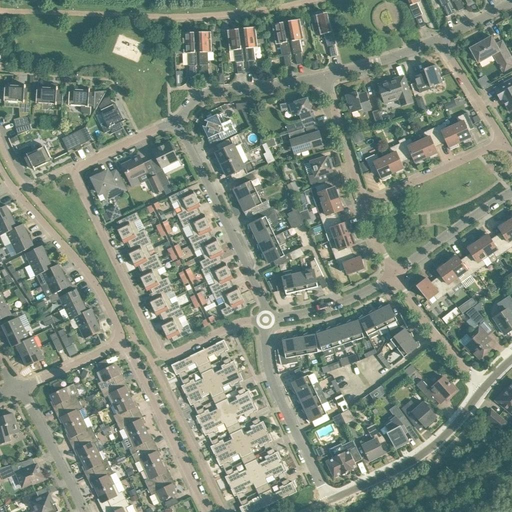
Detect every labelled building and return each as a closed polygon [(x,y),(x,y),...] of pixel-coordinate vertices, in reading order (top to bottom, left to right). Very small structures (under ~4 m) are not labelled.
[(420,0),(408,0),(410,5),(409,6),(414,18),(416,18),(420,28),(426,26),(421,15),(422,15),(418,3),(421,1),(420,0)] [(439,0),(442,6),(443,6),(448,16),(454,13),(449,3),(450,2),(448,0),(439,0)] [(452,0),(453,1),(454,1),(459,11),(464,8),(460,0),(452,0)] [(332,32),(327,14),(327,12),(314,16),(316,22),(318,22),(321,35),(325,34),(328,46),(329,46),(331,57),(337,56),(335,45),(336,44),(333,31),(332,32)] [(303,64),(301,52),(302,52),(300,40),(304,39),(301,26),(303,26),(302,19),(289,21),(292,41),(291,41),(294,54),(295,54),(297,65),(303,64)] [(287,42),(284,24),(283,22),(270,25),(272,32),(274,31),(275,37),(269,38),(269,42),(275,41),(276,44),(280,44),(282,56),(284,56),(286,67),(292,66),(290,55),(291,54),(288,41),(287,42)] [(244,28),(244,30),(247,48),(245,48),(247,61),(248,61),(250,72),(256,72),(254,60),(256,60),(254,48),(258,47),(258,44),(257,40),(256,34),(259,34),(258,27),(244,28)] [(241,49),(239,31),(239,29),(225,31),(226,38),(228,37),(230,51),(234,50),(236,63),(237,62),(238,74),(244,73),(243,62),(244,62),(242,48),(241,49)] [(196,52),(195,52),(194,32),(181,33),(181,40),(183,40),(184,46),(177,46),(177,54),(188,53),(188,66),(190,66),(190,77),(196,77),(196,65),(197,65),(196,52)] [(200,32),(200,34),(200,52),(199,52),(200,65),(201,65),(202,76),(209,76),(208,52),(212,52),(211,39),(213,39),(213,32),(200,32)] [(492,37),(471,48),(478,62),(479,62),(482,61),(490,56),(491,55),(493,54),(497,61),(504,76),(511,71),(511,58),(509,54),(503,41),(496,45),(492,37)] [(422,74),(414,77),(418,86),(418,88),(420,93),(431,89),(431,87),(433,86),(443,83),(436,65),(424,69),(426,73),(422,75),(422,74)] [(413,102),(411,96),(404,76),(378,84),(385,104),(399,99),(402,106),(413,102)] [(510,112),(511,110),(511,78),(494,88),(501,100),(503,98),(506,103),(505,103),(510,112)] [(57,94),(58,84),(46,84),(45,87),(37,87),(36,103),(62,104),(62,106),(63,92),(62,94),(57,94)] [(30,108),(31,100),(31,90),(30,92),(25,92),(25,85),(25,86),(5,85),(4,101),(7,101),(19,102),(20,118),(14,119),(16,128),(31,124),(29,115),(30,108)] [(89,96),(90,89),(89,89),(89,90),(70,89),(69,105),(81,106),(82,112),(84,112),(84,114),(91,114),(91,106),(94,107),(94,109),(95,109),(95,107),(98,107),(107,91),(94,92),(94,93),(95,93),(95,96),(89,96)] [(372,110),(370,102),(367,92),(358,95),(357,91),(345,95),(351,113),(359,111),(360,113),(372,110)] [(106,98),(100,107),(101,110),(107,122),(103,125),(104,127),(102,127),(105,133),(111,130),(112,133),(110,134),(111,134),(124,128),(123,128),(121,129),(119,124),(126,121),(125,120),(124,121),(116,103),(113,104),(109,96),(106,98)] [(422,96),(416,99),(421,112),(427,110),(422,96)] [(293,102),(280,104),(282,111),(291,110),(293,116),(299,114),(302,121),(286,126),(288,133),(304,128),(317,124),(314,112),(311,113),(311,111),(308,103),(307,99),(304,100),(294,103),(293,102)] [(254,110),(259,101),(258,101),(249,102),(252,109),(254,110)] [(242,109),(244,114),(251,110),(247,102),(237,103),(237,109),(242,109)] [(377,127),(384,124),(380,109),(372,112),(377,127)] [(237,132),(231,120),(227,122),(223,112),(205,120),(203,120),(202,125),(203,126),(209,138),(219,134),(222,140),(237,132)] [(463,141),(464,143),(473,140),(468,129),(474,126),(468,112),(456,118),(459,123),(453,126),(460,142),(463,141)] [(460,142),(453,126),(447,128),(445,123),(434,128),(440,142),(446,139),(451,150),(459,146),(458,143),(460,142)] [(18,135),(27,131),(32,129),(31,124),(16,128),(18,135)] [(92,140),(88,131),(86,127),(81,130),(87,142),(92,140)] [(288,133),(290,139),(291,140),(291,141),(292,142),(293,144),(294,145),(295,146),(296,147),(298,148),(299,149),(300,149),(303,150),(305,150),(306,150),(308,150),(309,150),(310,149),(324,145),(320,131),(306,136),(304,128),(288,133)] [(434,145),(440,142),(434,128),(422,133),(425,139),(419,141),(427,158),(429,156),(431,159),(439,155),(434,145)] [(82,145),(87,142),(81,130),(75,132),(82,145)] [(68,151),(82,145),(75,132),(62,139),(68,151)] [(221,165),(244,154),(240,145),(243,144),(238,134),(216,145),(219,151),(216,152),(220,161),(218,161),(219,162),(221,165)] [(411,138),(406,141),(405,138),(398,141),(400,144),(406,157),(412,155),(417,165),(425,162),(424,159),(427,158),(419,141),(413,144),(411,138)] [(104,147),(101,141),(96,144),(98,149),(104,147)] [(170,142),(153,150),(156,156),(157,159),(162,168),(169,164),(178,160),(175,152),(175,150),(173,145),(171,144),(170,142)] [(400,160),(406,157),(400,144),(389,149),(391,154),(385,157),(393,173),(396,172),(397,174),(405,171),(400,160)] [(52,160),(48,151),(45,146),(34,152),(30,146),(28,147),(28,146),(18,150),(16,147),(17,149),(18,152),(19,155),(21,157),(22,160),(24,163),(25,165),(27,168),(28,168),(27,166),(32,164),(35,170),(35,169),(52,160)] [(234,181),(240,178),(252,172),(255,170),(251,161),(248,162),(244,154),(221,165),(222,168),(222,169),(223,169),(227,177),(231,175),(234,181)] [(375,155),(366,159),(371,171),(372,173),(378,170),(383,181),(391,177),(390,174),(393,173),(385,157),(379,159),(377,154),(375,155)] [(148,172),(144,164),(139,155),(136,156),(137,157),(124,164),(127,171),(125,172),(130,181),(129,181),(132,188),(142,183),(138,177),(148,172)] [(311,162),(304,164),(308,175),(311,184),(318,182),(316,176),(332,172),(331,169),(333,168),(331,159),(328,160),(327,157),(318,160),(311,162)] [(156,174),(157,175),(163,187),(170,184),(163,170),(156,174)] [(116,171),(110,175),(108,171),(93,179),(100,194),(104,192),(107,198),(125,190),(116,171)] [(239,201),(263,189),(261,185),(255,187),(252,181),(256,179),(252,172),(240,178),(243,184),(233,189),(239,201)] [(164,190),(163,187),(157,175),(148,179),(155,194),(164,190)] [(315,187),(310,189),(317,206),(322,204),(340,198),(339,189),(336,189),(335,187),(327,190),(325,183),(315,187)] [(297,187),(289,190),(292,195),(292,196),(300,193),(297,187)] [(180,207),(197,198),(193,190),(190,192),(188,188),(169,197),(172,204),(178,202),(180,207)] [(268,209),(271,207),(267,200),(262,203),(257,192),(263,189),(239,201),(244,212),(256,207),(259,213),(268,209)] [(180,221),(199,212),(197,208),(201,206),(197,198),(180,207),(183,212),(177,214),(180,221)] [(343,210),(342,207),(345,206),(340,198),(322,204),(325,210),(319,212),(323,224),(337,219),(335,213),(343,210)] [(0,222),(12,217),(10,213),(12,212),(8,208),(7,205),(2,208),(0,203),(0,222)] [(255,233),(271,226),(278,223),(273,206),(271,207),(268,209),(259,213),(257,214),(259,220),(248,225),(248,224),(248,225),(249,229),(252,229),(255,233)] [(112,218),(119,215),(116,207),(109,211),(112,218)] [(305,223),(300,212),(298,209),(293,211),(300,226),(305,223)] [(294,228),(300,226),(293,211),(287,214),(289,217),(287,218),(292,228),(294,227),(294,228)] [(120,235),(137,227),(135,222),(140,220),(137,212),(118,221),(120,226),(117,227),(120,235)] [(192,230),(208,222),(205,214),(201,216),(199,212),(180,221),(184,228),(189,226),(192,230)] [(7,233),(17,227),(16,225),(15,219),(14,220),(12,217),(0,222),(0,235),(0,236),(7,233)] [(352,224),(349,224),(348,222),(340,225),(337,219),(323,224),(327,235),(333,233),(335,239),(353,233),(352,224)] [(511,225),(509,221),(506,222),(505,220),(497,225),(504,235),(498,238),(507,251),(511,247),(511,225)] [(192,245),(211,236),(209,232),(212,230),(208,222),(192,230),(194,236),(189,238),(192,245)] [(12,243),(29,235),(27,232),(28,231),(24,226),(23,224),(17,227),(7,233),(12,243)] [(260,244),(275,236),(271,226),(255,233),(255,234),(253,235),(253,234),(252,234),(253,239),(257,238),(260,244)] [(130,245),(149,236),(145,230),(140,232),(137,227),(120,235),(124,243),(128,241),(130,245)] [(507,251),(498,238),(493,242),(486,232),(479,237),(480,240),(478,241),(492,263),(496,260),(496,258),(507,251)] [(258,244),(257,244),(258,249),(262,248),(264,253),(280,246),(286,243),(286,242),(282,233),(281,234),(281,233),(275,236),(260,244),(258,245),(258,244)] [(356,245),(355,242),(358,241),(353,233),(335,239),(329,241),(332,247),(336,259),(350,254),(348,248),(356,245)] [(17,254),(25,250),(34,246),(33,244),(32,238),(30,239),(29,235),(12,243),(17,254)] [(132,259),(149,251),(146,246),(152,244),(149,236),(130,245),(132,249),(128,251),(132,259)] [(203,254),(220,246),(216,238),(212,240),(211,236),(192,245),(195,252),(201,250),(203,254)] [(474,241),(466,246),(473,255),(467,259),(476,271),(486,265),(491,261),(478,241),(475,243),(474,241)] [(31,265),(48,257),(46,253),(47,253),(43,248),(42,246),(25,254),(31,265)] [(203,269),(222,260),(220,256),(224,254),(220,246),(203,254),(206,260),(200,262),(203,269)] [(289,253),(285,256),(280,246),(264,253),(262,254),(262,258),(266,258),(269,263),(273,261),(276,266),(285,262),(292,259),(289,253)] [(292,259),(292,260),(304,255),(301,248),(293,252),(289,253),(292,259)] [(141,269),(160,260),(157,254),(151,256),(149,251),(132,259),(136,267),(139,265),(141,269)] [(345,268),(348,275),(357,271),(359,273),(366,269),(364,259),(361,259),(360,257),(352,260),(350,254),(336,259),(340,270),(345,268)] [(476,271),(467,259),(462,263),(455,254),(448,259),(450,261),(447,263),(458,277),(462,282),(476,271)] [(42,273),(53,267),(52,266),(51,259),(49,260),(48,257),(31,265),(36,276),(42,273)] [(306,272),(304,272),(307,290),(308,291),(308,292),(312,292),(312,288),(318,287),(317,281),(324,276),(315,258),(314,258),(315,260),(310,262),(312,266),(305,268),(306,272)] [(143,283),(160,275),(158,270),(164,268),(160,260),(141,269),(143,273),(139,275),(143,283)] [(213,279),(229,271),(226,263),(222,265),(220,261),(222,260),(203,269),(202,270),(205,276),(210,273),(213,279)] [(458,277),(447,263),(445,265),(443,263),(436,268),(443,277),(438,281),(447,293),(450,297),(456,293),(453,289),(456,286),(462,282),(458,277)] [(47,283),(64,275),(63,272),(64,271),(60,266),(59,264),(53,267),(42,273),(47,283)] [(12,274),(17,271),(16,271),(13,265),(8,267),(12,274)] [(5,277),(9,275),(5,268),(1,270),(4,277),(5,277)] [(293,275),(292,270),(283,272),(285,277),(275,279),(278,292),(285,290),(287,296),(286,296),(286,297),(291,297),(291,293),(297,292),(293,275)] [(17,271),(12,274),(16,280),(20,278),(17,271)] [(213,293),(231,284),(229,280),(233,278),(229,271),(213,279),(215,283),(209,286),(213,293)] [(302,291),(307,290),(304,272),(293,275),(297,292),(298,294),(297,294),(297,295),(302,295),(302,291)] [(9,275),(5,277),(9,284),(14,281),(9,275)] [(64,275),(47,283),(53,294),(70,286),(69,285),(72,283),(69,277),(67,278),(66,279),(64,275)] [(151,294),(171,284),(168,278),(163,280),(160,275),(143,283),(147,291),(151,289),(152,293),(151,294)] [(511,278),(510,275),(503,279),(507,285),(511,281),(511,278)] [(447,293),(438,281),(433,285),(427,278),(425,280),(423,278),(416,286),(420,293),(422,292),(429,300),(434,296),(438,300),(447,293)] [(153,307),(170,299),(167,294),(173,291),(170,285),(172,284),(171,284),(151,294),(153,298),(149,300),(153,307)] [(231,284),(213,293),(216,300),(219,305),(241,294),(237,287),(233,288),(231,284)] [(488,287),(491,292),(497,289),(494,285),(491,284),(488,287)] [(26,294),(31,291),(30,291),(29,292),(26,285),(21,287),(26,294)] [(77,289),(72,291),(70,286),(53,294),(57,292),(65,308),(82,300),(80,297),(82,296),(78,291),(77,289)] [(19,297),(23,295),(19,289),(15,291),(18,297),(19,297)] [(241,294),(219,305),(224,317),(243,308),(241,304),(245,302),(241,294)] [(476,294),(472,297),(477,303),(480,300),(478,297),(476,294)] [(23,295),(19,297),(22,304),(27,301),(23,295)] [(505,335),(508,332),(511,329),(511,300),(509,296),(497,304),(503,312),(494,318),(505,335)] [(162,318),(181,309),(178,301),(172,304),(170,299),(153,307),(157,315),(160,314),(162,318)] [(74,317),(87,311),(86,309),(85,303),(84,304),(82,300),(65,308),(70,319),(74,317)] [(0,319),(11,314),(6,303),(0,306),(0,319)] [(388,326),(389,325),(397,321),(390,305),(384,308),(381,305),(378,308),(379,309),(379,308),(380,310),(388,326)] [(456,307),(452,310),(456,316),(461,313),(456,307)] [(474,307),(466,313),(471,319),(477,325),(484,319),(474,307)] [(80,328),(96,320),(95,317),(96,316),(92,311),(91,309),(87,311),(74,317),(80,328)] [(164,322),(160,323),(164,331),(187,320),(185,317),(184,315),(181,309),(162,318),(164,322)] [(388,326),(380,310),(374,313),(372,310),(369,313),(370,315),(378,331),(388,326)] [(14,319),(11,314),(0,319),(0,320),(3,327),(4,333),(6,333),(7,336),(24,328),(19,317),(14,319)] [(370,315),(365,318),(362,315),(359,318),(370,339),(380,334),(378,331),(370,315)] [(364,337),(362,330),(358,321),(352,323),(350,319),(347,322),(347,323),(347,322),(348,324),(353,341),(364,337)] [(80,328),(81,330),(85,339),(102,331),(101,329),(100,323),(98,323),(96,320),(80,328)] [(187,320),(164,331),(168,339),(172,337),(174,342),(192,333),(189,325),(188,323),(187,320)] [(353,341),(348,324),(342,326),(340,323),(336,325),(337,326),(338,328),(345,349),(355,345),(353,341)] [(345,349),(338,328),(332,330),(330,326),(326,329),(327,329),(328,331),(335,353),(345,350),(345,349)] [(467,333),(459,341),(465,347),(465,348),(471,354),(473,352),(480,359),(490,350),(485,346),(487,344),(492,340),(485,332),(479,326),(476,329),(469,336),(467,333)] [(17,345),(29,339),(24,328),(7,336),(9,340),(7,340),(12,345),(13,347),(17,345)] [(398,348),(411,338),(405,329),(401,332),(391,340),(398,348)] [(335,353),(328,331),(322,333),(320,330),(316,332),(316,333),(317,333),(322,351),(323,351),(324,353),(325,356),(325,357),(335,353)] [(318,352),(317,345),(315,335),(309,336),(307,332),(303,335),(304,335),(304,337),(308,354),(318,352)] [(61,337),(66,348),(72,345),(66,334),(61,337)] [(308,354),(304,337),(298,338),(297,334),(293,336),(293,337),(294,337),(294,339),(297,356),(308,354)] [(297,356),(294,339),(288,340),(286,336),(282,338),(282,339),(283,339),(285,353),(279,354),(283,374),(289,371),(288,364),(298,362),(297,356)] [(22,356),(39,348),(33,337),(29,339),(17,345),(17,347),(19,353),(20,352),(22,356)] [(58,352),(63,349),(58,338),(53,341),(58,352)] [(404,357),(411,352),(420,345),(420,346),(420,345),(419,341),(415,342),(411,338),(398,348),(404,357)] [(221,355),(222,358),(228,355),(226,351),(229,350),(224,340),(198,352),(205,368),(211,365),(208,357),(215,354),(217,357),(221,355)] [(44,359),(40,350),(39,348),(22,356),(23,359),(22,360),(26,365),(27,367),(44,359)] [(199,371),(205,368),(198,352),(172,365),(176,375),(180,374),(182,377),(187,375),(186,372),(190,370),(188,367),(196,363),(199,371)] [(356,362),(358,361),(356,354),(348,357),(350,364),(356,362)] [(344,366),(350,364),(348,357),(340,360),(340,361),(338,362),(340,368),(344,366)] [(213,383),(239,370),(234,360),(231,362),(229,358),(223,361),(225,364),(221,366),(223,369),(215,373),(211,365),(205,368),(213,383)] [(106,359),(96,364),(100,371),(97,372),(101,382),(98,383),(102,391),(125,379),(121,371),(118,370),(115,364),(109,366),(106,359)] [(335,369),(340,368),(338,362),(333,364),(328,366),(329,371),(335,369)] [(409,367),(405,371),(409,376),(414,372),(416,370),(412,365),(409,367)] [(186,396),(213,383),(205,368),(199,371),(203,378),(195,382),(194,379),(190,381),(189,378),(183,380),(185,384),(181,386),(186,396)] [(80,376),(87,378),(90,372),(83,369),(80,376)] [(235,385),(237,388),(242,386),(240,382),(244,380),(239,370),(213,383),(220,398),(226,395),(222,387),(230,384),(231,387),(235,385)] [(295,393),(297,393),(313,385),(308,375),(292,383),(295,388),(292,391),(295,394),(296,394),(295,393)] [(429,390),(434,396),(441,404),(448,397),(450,398),(458,390),(451,382),(450,384),(444,377),(429,390)] [(113,405),(131,397),(128,391),(129,388),(125,379),(102,391),(105,398),(108,396),(113,405)] [(300,403),(302,402),(318,395),(323,392),(318,382),(313,385),(297,393),(300,398),(297,400),(300,404),(300,403)] [(77,394),(78,392),(74,383),(50,395),(53,401),(52,404),(56,413),(79,401),(76,394),(77,394)] [(214,401),(220,398),(213,383),(186,396),(191,405),(194,404),(196,408),(202,405),(200,402),(204,400),(203,397),(210,393),(214,401)] [(384,396),(388,394),(381,385),(377,388),(384,396)] [(511,385),(503,396),(502,394),(496,401),(504,407),(511,413),(511,385)] [(227,413),(253,401),(249,391),(245,392),(243,389),(238,391),(239,394),(235,396),(237,399),(230,403),(226,395),(220,398),(227,413)] [(322,404),(318,395),(302,402),(304,407),(301,410),(304,413),(304,414),(305,413),(306,412),(322,404)] [(117,423),(141,412),(137,403),(133,402),(131,397),(113,405),(117,414),(114,416),(117,423)] [(201,426),(227,413),(220,398),(214,401),(217,409),(210,412),(208,409),(204,411),(203,408),(197,411),(199,414),(196,416),(201,426)] [(437,417),(433,412),(435,411),(429,405),(428,406),(424,402),(418,408),(411,400),(402,408),(406,413),(411,421),(417,417),(425,427),(428,424),(430,426),(436,420),(435,419),(437,417)] [(83,409),(80,403),(79,401),(56,413),(60,421),(63,422),(66,428),(84,419),(80,410),(83,409)] [(250,416),(251,419),(257,416),(255,412),(258,410),(253,401),(227,413),(234,428),(240,425),(237,418),(244,414),(246,417),(250,416)] [(327,414),(326,411),(331,409),(328,402),(322,404),(306,412),(309,417),(306,420),(309,423),(310,423),(327,414)] [(346,402),(340,405),(344,412),(349,409),(346,402)] [(395,418),(386,425),(390,432),(388,433),(391,439),(396,448),(408,441),(404,433),(412,427),(413,427),(407,419),(403,413),(397,405),(396,406),(396,405),(389,410),(395,418)] [(344,412),(341,413),(346,424),(355,420),(350,409),(349,409),(344,412)] [(507,422),(499,416),(491,410),(485,418),(501,430),(507,422)] [(128,438),(146,429),(144,424),(145,420),(141,412),(117,423),(121,430),(124,429),(128,438)] [(9,435),(10,434),(20,432),(18,423),(16,424),(13,413),(0,417),(0,424),(1,427),(0,427),(0,443),(10,441),(9,435)] [(228,431),(234,428),(227,413),(201,426),(206,436),(209,434),(211,438),(216,435),(215,432),(219,431),(217,427),(225,424),(228,431)] [(95,434),(91,426),(93,426),(89,417),(84,419),(66,428),(69,433),(67,437),(71,445),(95,434)] [(242,443),(268,431),(263,421),(260,423),(258,419),(253,422),(254,424),(250,426),(252,429),(244,433),(240,425),(234,428),(242,443)] [(386,441),(382,432),(381,432),(376,423),(367,428),(373,440),(362,445),(370,461),(369,461),(370,462),(385,454),(385,453),(385,454),(380,444),(386,441)] [(215,456),(242,443),(234,428),(228,431),(232,439),(225,443),(223,439),(219,441),(218,438),(212,441),(214,445),(211,446),(215,456)] [(133,455),(156,444),(152,436),(149,434),(146,429),(128,438),(133,446),(129,448),(133,455)] [(264,446),(266,449),(271,446),(269,442),(273,441),(268,431),(242,443),(249,459),(255,456),(251,448),(259,445),(260,448),(264,446)] [(82,460),(99,451),(95,443),(99,441),(95,434),(71,445),(76,454),(79,455),(82,460)] [(358,450),(355,443),(353,440),(342,445),(342,443),(329,449),(333,457),(333,458),(330,460),(331,464),(330,465),(334,473),(335,472),(337,476),(341,474),(341,475),(345,474),(345,473),(344,472),(345,471),(345,470),(346,469),(347,469),(348,469),(349,469),(350,470),(350,471),(354,469),(353,468),(357,466),(355,463),(363,459),(358,450)] [(243,462),(249,459),(242,443),(215,456),(220,466),(223,464),(225,468),(231,466),(229,463),(233,461),(232,458),(239,454),(243,462)] [(144,470),(162,461),(159,456),(160,453),(156,444),(133,455),(136,463),(140,461),(144,470)] [(256,474),(283,461),(278,451),(274,453),(273,449),(267,452),(268,455),(265,457),(266,460),(259,463),(255,456),(249,459),(256,474)] [(87,477),(111,466),(107,459),(104,460),(99,451),(82,460),(84,465),(83,469),(87,477)] [(36,481),(37,482),(45,479),(41,471),(40,471),(37,465),(36,465),(33,459),(23,462),(0,468),(0,473),(3,480),(17,474),(23,487),(36,481)] [(230,486),(256,474),(249,459),(243,462),(247,469),(239,473),(238,470),(234,471),(232,468),(227,471),(228,475),(225,477),(230,486)] [(148,488),(172,476),(168,468),(164,467),(162,461),(144,470),(148,479),(145,480),(148,488)] [(279,476),(280,479),(286,477),(284,473),(287,471),(283,461),(256,474),(263,489),(270,486),(266,478),(273,475),(275,478),(279,476)] [(116,473),(114,474),(111,466),(87,477),(91,486),(95,487),(97,493),(115,484),(120,481),(116,473)] [(257,492),(263,489),(256,474),(230,486),(235,496),(238,495),(240,499),(245,496),(244,493),(248,491),(246,488),(254,484),(257,492)] [(172,476),(148,488),(152,495),(149,497),(154,506),(160,503),(168,499),(177,494),(175,489),(176,485),(172,476)] [(263,489),(271,504),(297,492),(292,482),(289,483),(287,479),(282,482),(283,485),(279,487),(281,490),(273,494),(270,486),(263,489)] [(103,510),(126,499),(123,491),(119,493),(115,484),(97,493),(100,498),(99,501),(103,510)] [(242,511),(255,511),(271,504),(263,489),(257,492),(261,500),(254,503),(252,500),(248,502),(247,499),(241,501),(243,505),(240,507),(242,511)] [(27,496),(23,498),(26,505),(31,502),(35,510),(36,509),(36,510),(37,511),(56,511),(59,511),(55,503),(53,504),(50,496),(47,498),(46,496),(40,499),(36,492),(27,496)] [(126,499),(103,510),(103,511),(135,511),(132,505),(130,506),(126,499)]
